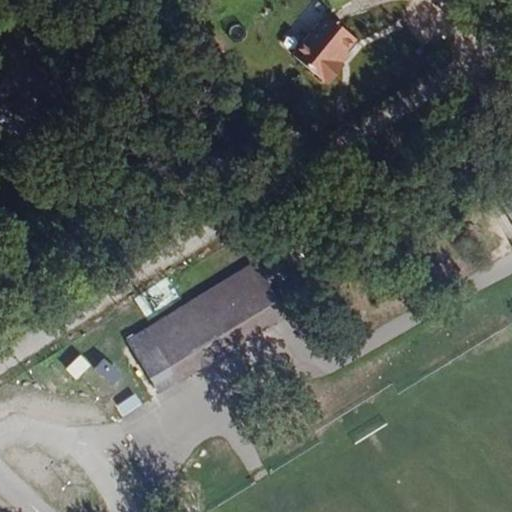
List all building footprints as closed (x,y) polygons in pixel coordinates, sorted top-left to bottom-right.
[(314,6),(280,49),(311,75),(328,55),(326,53),(344,30),(314,6)] [(238,51),(216,35),(207,49),(230,63),(238,51)] [(21,61),(25,54),(4,44),(0,52),(0,74),(7,78),(1,90),(0,92),(0,106),(52,133),(75,87),(29,65),(21,61)] [(33,58),(25,54),(21,61),(29,65),(33,58)] [(165,369),(169,376),(277,309),(261,284),(271,278),(254,251),(118,335),(146,381),(165,369)] [(86,364),(104,379),(112,369),(95,354),(86,364)] [(150,387),(169,376),(165,369),(146,381),(150,387)] [(122,415),(143,404),(137,392),(116,403),(122,415)]
